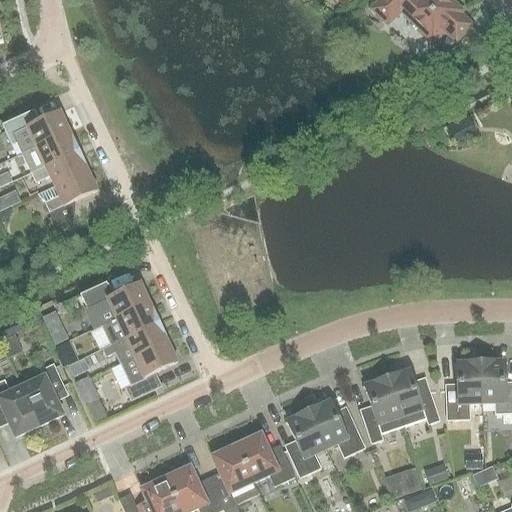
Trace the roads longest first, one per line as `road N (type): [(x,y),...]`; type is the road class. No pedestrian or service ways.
road 1 (residential): [(511,309),(382,312),(214,385)]
road 2 (residential): [(214,385),(0,487)]
road 3 (residential): [(121,177),(58,48)]
